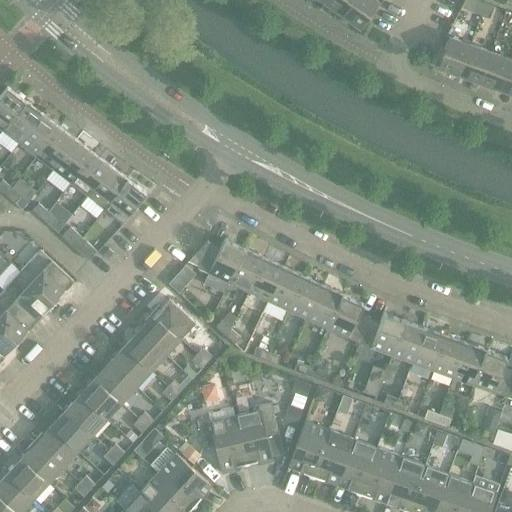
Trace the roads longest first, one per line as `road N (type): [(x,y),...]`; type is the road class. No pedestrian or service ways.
road 1 (residential): [(511,327),(349,264),(200,193)]
road 2 (tertiary): [(19,0),(134,98),(227,154)]
road 3 (tertiary): [(227,154),(375,228),(447,251)]
road 4 (tertiary): [(447,251),(238,138)]
road 5 (tertiary): [(238,138),(57,0)]
road 6 (residential): [(511,119),(391,63),(424,0)]
road 7 (residential): [(0,409),(109,293)]
road 8 (residential): [(109,293),(30,222),(0,222)]
road 9 (residential): [(109,293),(200,193)]
